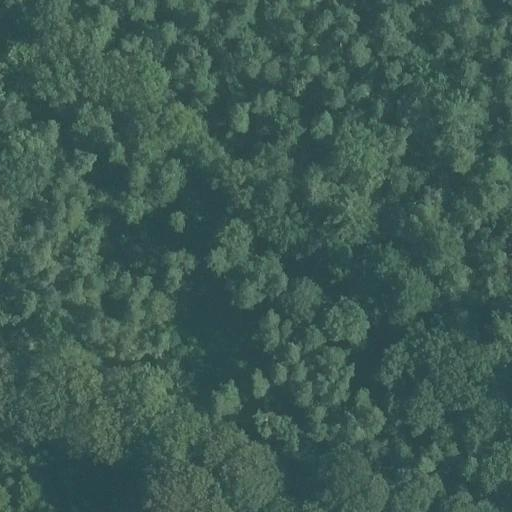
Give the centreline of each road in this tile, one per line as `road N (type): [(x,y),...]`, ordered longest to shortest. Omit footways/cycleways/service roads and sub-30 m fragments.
road 1 (unclassified): [(511,448),(0,21)]
road 2 (track): [(315,511),(246,459),(0,399)]
